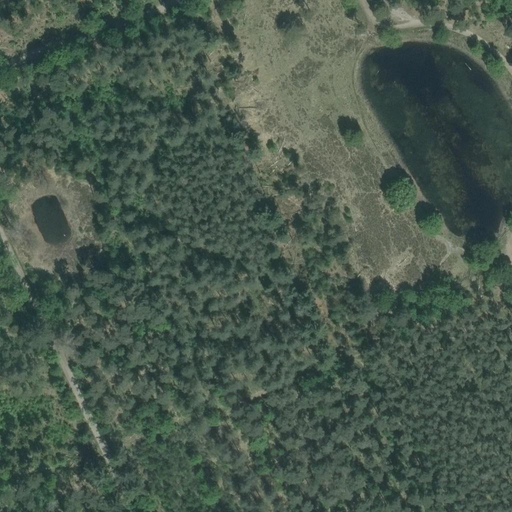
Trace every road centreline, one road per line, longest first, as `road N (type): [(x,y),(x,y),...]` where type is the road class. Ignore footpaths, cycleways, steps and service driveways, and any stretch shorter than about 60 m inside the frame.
road 1 (track): [(0,475),(114,451),(219,412),(310,371),(501,256)]
road 2 (track): [(0,228),(139,511)]
road 3 (track): [(179,0),(0,67)]
